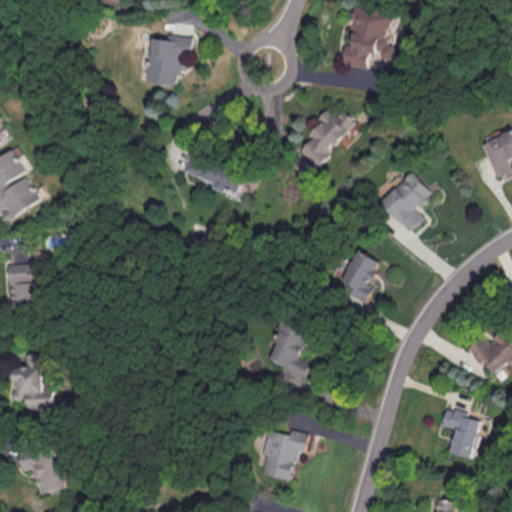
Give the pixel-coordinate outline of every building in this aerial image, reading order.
[(368,66),(371,52),(395,57),(397,44),(393,44),(399,12),(357,4),(345,62),(368,66)] [(177,83),(178,73),(183,73),(185,51),(193,51),(194,35),(169,33),(169,37),(152,36),(148,81),(177,83)] [(317,164),(359,123),(345,109),(338,116),(329,107),(319,117),(323,121),(311,133),(314,136),(301,149),(317,164)] [(511,130),(486,140),(499,176),(511,170),(511,158),(511,130)] [(31,172),(17,148),(0,157),(0,205),(8,219),(44,198),(29,173),(31,172)] [(216,181),(214,186),(224,190),(226,185),(239,191),(247,170),(193,148),(185,169),(216,181)] [(384,200),(412,230),(427,217),(419,208),(436,191),(416,170),(384,200)] [(368,301),(376,284),(372,282),(383,260),(360,249),(346,279),(355,284),(351,293),(368,301)] [(12,304),(42,303),(40,262),(11,263),(12,304)] [(270,357),(306,376),(314,361),(301,355),(312,332),(288,320),(270,357)] [(496,371),(511,357),(511,329),(509,326),(490,341),(484,334),(468,347),(481,362),(486,358),(496,371)] [(46,352),(27,352),(27,364),(15,363),(15,383),(14,383),(13,397),(28,397),(28,406),(54,407),(55,387),(45,387),(46,352)] [(452,451),(474,456),(483,418),(469,415),(470,411),(448,406),(444,424),(458,427),(452,451)] [(311,431),(293,427),(292,432),(271,428),(262,471),(293,478),(299,449),(307,451),(311,431)] [(67,486),(56,441),(21,449),(25,469),(36,466),(42,491),(67,486)] [(456,511),(458,498),(439,497),(437,511),(456,511)]
